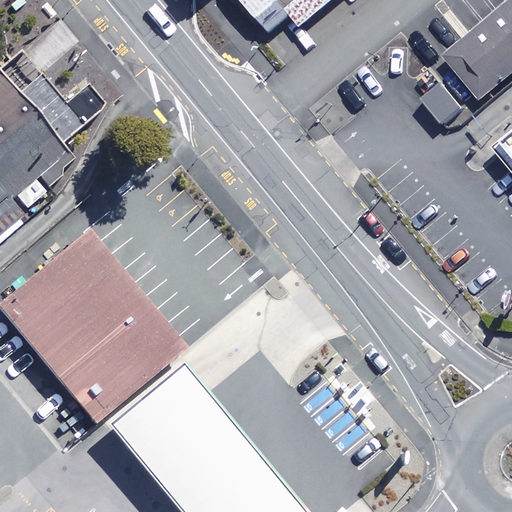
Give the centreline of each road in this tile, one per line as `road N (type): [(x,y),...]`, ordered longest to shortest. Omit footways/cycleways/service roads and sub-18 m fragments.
road 1 (secondary): [(388,305),(131,0)]
road 2 (secondary): [(464,445),(388,305)]
road 3 (secondary): [(388,305),(511,398)]
